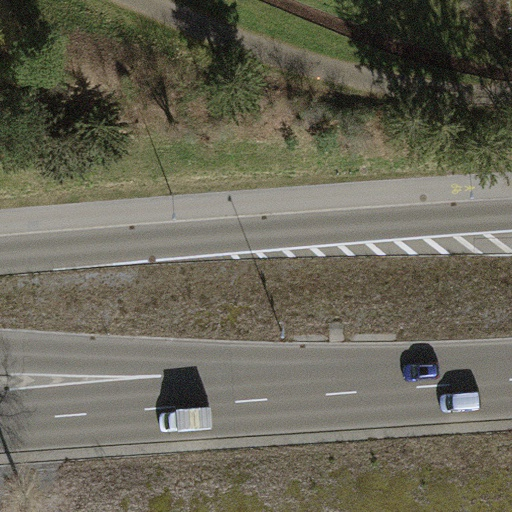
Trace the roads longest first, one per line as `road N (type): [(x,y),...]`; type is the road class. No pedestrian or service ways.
road 1 (primary): [(511,215),(0,258)]
road 2 (primary): [(350,393),(0,358)]
road 3 (motorway): [(350,393),(0,423)]
road 4 (primary): [(511,380),(350,393)]
